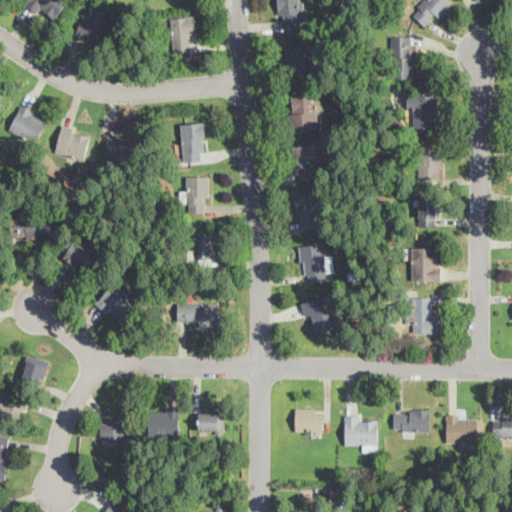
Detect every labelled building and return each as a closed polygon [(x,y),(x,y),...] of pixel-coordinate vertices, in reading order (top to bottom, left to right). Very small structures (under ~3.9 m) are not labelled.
[(27,0),(26,2),(53,21),(68,0),(27,0)] [(279,0),(279,26),(305,26),(305,0),(279,0)] [(428,27),(453,0),(423,0),(412,12),(428,27)] [(76,36),(100,44),(110,13),(92,7),(88,18),(82,16),(76,36)] [(197,35),(197,16),(169,16),(169,51),(190,51),(190,35),(197,35)] [(415,78),(415,34),(391,34),(391,78),(415,78)] [(311,42),(287,43),(288,75),(312,74),(311,42)] [(290,93),(290,125),(316,125),(316,93),(290,93)] [(413,127),(441,127),(441,93),(413,93),(413,127)] [(48,116),(21,104),(9,129),(37,142),(48,116)] [(205,160),(205,122),(182,122),(182,160),(205,160)] [(56,153),(86,159),(92,132),(62,126),(56,153)] [(106,163),(130,163),(130,135),(106,135),(106,163)] [(292,144),(296,178),(314,176),(310,143),(292,144)] [(419,177),(441,177),(441,144),(419,144),(419,177)] [(209,175),(187,175),(187,188),(181,188),(182,201),(189,200),(190,210),(209,210),(209,175)] [(296,192),(299,228),(320,226),(317,191),(296,192)] [(419,224),(438,224),(438,196),(419,196),(419,224)] [(53,236),(53,213),(11,213),(11,236),(53,236)] [(216,233),(191,233),(191,258),(216,258),(216,233)] [(65,256),(91,271),(104,249),(78,234),(65,256)] [(328,280),(327,272),(334,271),(332,254),(324,255),(323,242),(300,245),(305,282),(328,280)] [(413,279),(441,279),(441,246),(413,246),(413,279)] [(98,300),(119,322),(138,303),(116,282),(98,300)] [(303,302),(313,332),(340,324),(329,293),(303,302)] [(440,315),(431,315),(431,296),(410,296),(410,333),(440,333),(440,315)] [(177,301),(177,325),(219,325),(219,301),(177,301)] [(42,383),(49,360),(29,353),(21,376),(42,383)] [(25,398),(0,391),(0,415),(19,421),(25,398)] [(323,407),(295,407),(295,430),(323,430),(323,407)] [(179,433),(179,408),(149,408),(149,433),(179,433)] [(394,429),(430,429),(430,409),(394,409),(394,429)] [(223,410),(199,410),(199,431),(223,431),(223,410)] [(446,441),(477,441),(477,413),(446,413),(446,441)] [(362,449),(378,449),(378,415),(345,415),(345,443),(362,443),(362,449)] [(493,435),(511,435),(511,415),(493,415),(493,435)] [(101,417),(101,438),(128,438),(128,416),(101,417)] [(0,476),(6,477),(11,436),(0,434),(0,476)] [(126,511),(114,502),(105,511),(126,511)]
